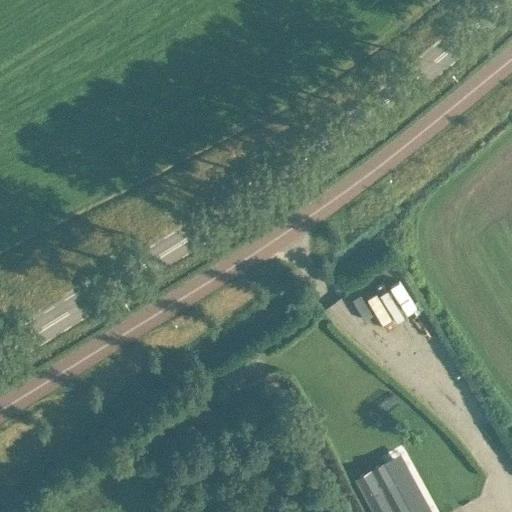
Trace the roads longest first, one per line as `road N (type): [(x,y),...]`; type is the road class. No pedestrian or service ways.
road 1 (secondary): [(0,358),(284,179),(503,0)]
road 2 (unclassified): [(0,404),(312,210),(511,58)]
